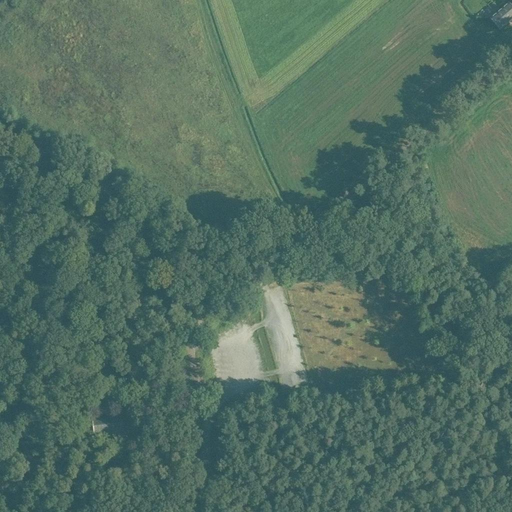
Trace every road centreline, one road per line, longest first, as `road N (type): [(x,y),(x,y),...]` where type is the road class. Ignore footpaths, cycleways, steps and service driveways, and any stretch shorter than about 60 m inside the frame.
road 1 (unclassified): [(254,511),(210,480),(191,335),(511,59)]
road 2 (track): [(190,341),(151,290),(168,213)]
